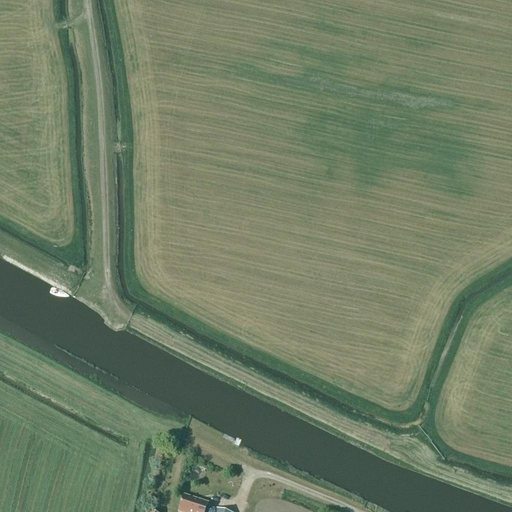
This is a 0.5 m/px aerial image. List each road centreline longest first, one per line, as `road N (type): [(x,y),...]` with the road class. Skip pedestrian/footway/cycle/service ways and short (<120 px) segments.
road 1 (track): [(407,453),(161,337),(121,313),(108,290)]
road 2 (track): [(108,290),(87,0)]
